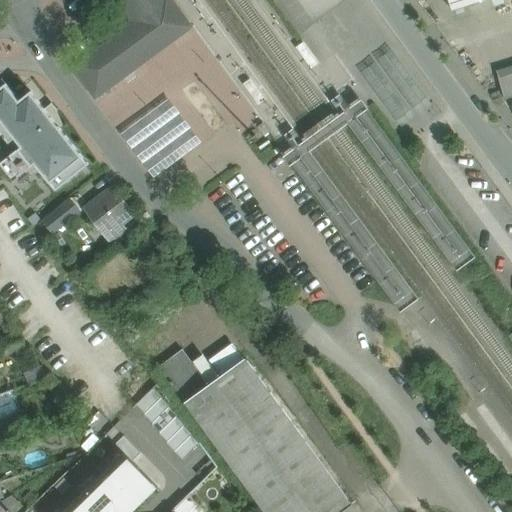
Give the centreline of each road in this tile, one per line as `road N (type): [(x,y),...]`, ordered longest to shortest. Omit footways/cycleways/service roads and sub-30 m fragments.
road 1 (residential): [(19,0),(85,110),(152,197),(283,308),(352,353),(475,511)]
road 2 (residential): [(386,0),(511,169)]
road 3 (unknown): [(0,81),(82,202)]
